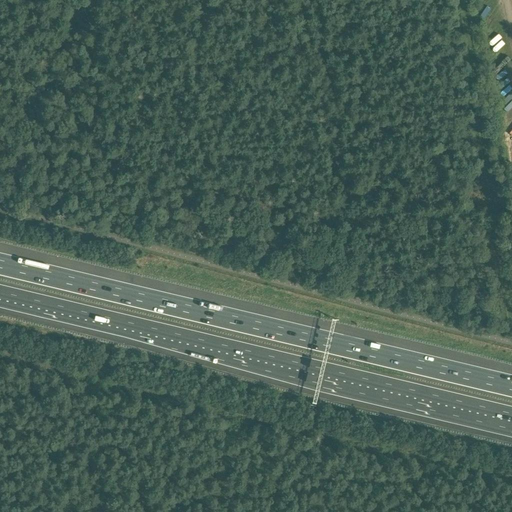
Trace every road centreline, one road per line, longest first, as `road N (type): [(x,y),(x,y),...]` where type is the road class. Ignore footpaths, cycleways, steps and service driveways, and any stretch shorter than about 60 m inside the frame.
road 1 (motorway): [(0,297),(511,424)]
road 2 (motorway): [(511,386),(0,261)]
road 3 (track): [(462,0),(511,319)]
